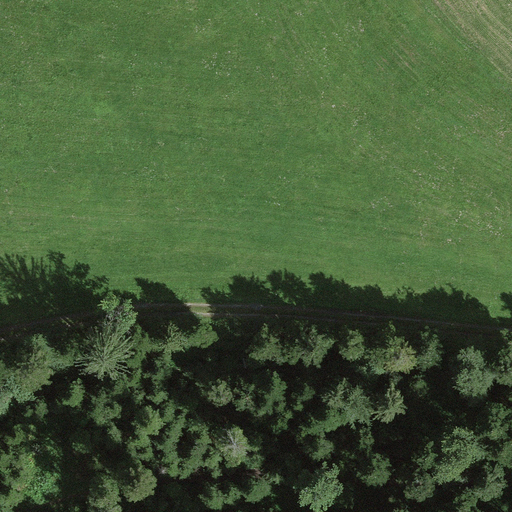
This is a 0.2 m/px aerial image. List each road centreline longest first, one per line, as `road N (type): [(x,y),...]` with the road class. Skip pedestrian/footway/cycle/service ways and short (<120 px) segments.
road 1 (track): [(0,341),(256,310),(511,336)]
road 2 (track): [(511,476),(435,482),(214,473),(141,483),(49,511)]
